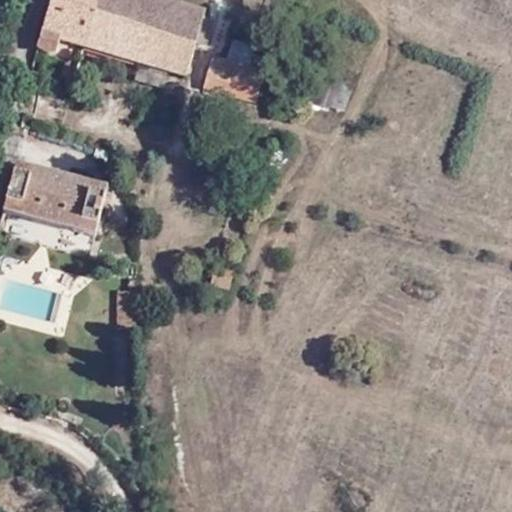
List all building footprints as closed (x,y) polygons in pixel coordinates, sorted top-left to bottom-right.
[(189,0),(48,0),(33,53),(54,59),(63,31),(184,70),(204,4),(189,0)] [(254,64),(212,55),(204,87),(247,96),(254,64)] [(344,112),(353,85),(322,74),(312,101),(344,112)] [(109,181),(14,156),(1,208),(96,232),(109,181)] [(227,293),(234,275),(215,269),(208,286),(227,293)] [(135,329),(136,290),(118,290),(118,327),(135,329)]
